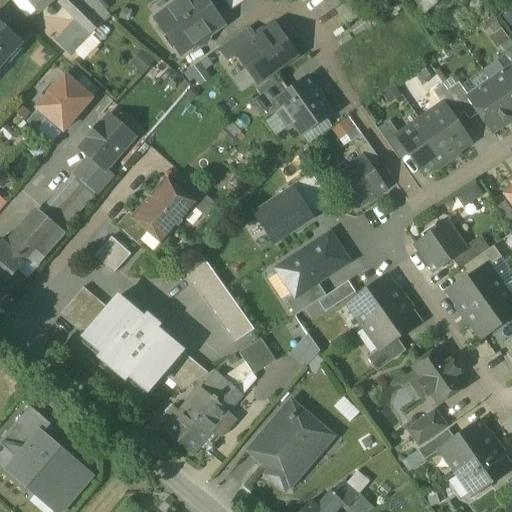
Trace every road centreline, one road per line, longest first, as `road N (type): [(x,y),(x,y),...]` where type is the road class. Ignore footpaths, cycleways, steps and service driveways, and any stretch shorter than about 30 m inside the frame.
road 1 (unclassified): [(219,511),(0,321)]
road 2 (residential): [(418,205),(393,232),(402,262),(502,399)]
road 3 (residential): [(305,16),(353,108),(418,205)]
